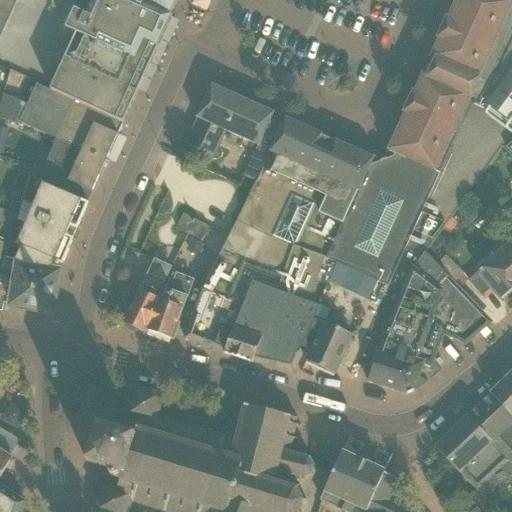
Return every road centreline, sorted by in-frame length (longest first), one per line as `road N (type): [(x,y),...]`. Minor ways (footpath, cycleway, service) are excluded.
road 1 (tertiary): [(80,350),(374,424),(408,420),(446,401),(511,347)]
road 2 (residential): [(80,350),(103,228),(184,53),(206,46),(228,0)]
road 3 (tertiary): [(59,511),(55,345)]
